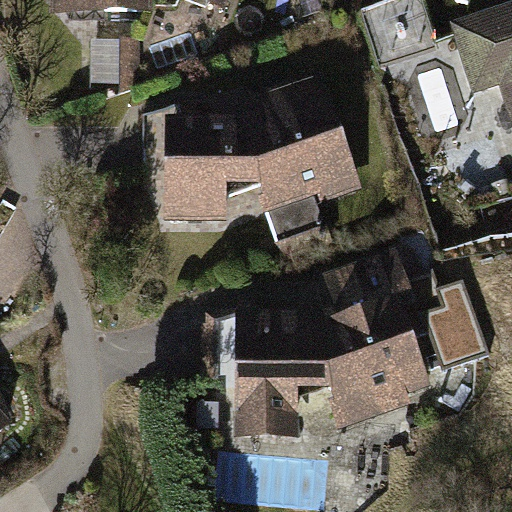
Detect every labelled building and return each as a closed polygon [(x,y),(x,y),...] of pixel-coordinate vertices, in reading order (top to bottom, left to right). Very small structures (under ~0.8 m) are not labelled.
[(145,0),(51,0),(48,37),(142,44),(145,0)] [(145,0),(142,44),(158,30),(226,31),(236,0),(145,0)] [(423,0),(400,0),(369,10),(384,56),(436,39),(423,0)] [(511,49),(457,70),(502,195),(511,191),(511,49)] [(254,134),(166,139),(164,250),(314,256),(313,229),(355,213),(318,104),(254,134)] [(410,293),(440,375),(494,356),(465,274),(410,293)] [(321,354),(232,350),(226,434),(327,435),(417,404),(389,331),(321,354)] [(0,468),(16,459),(0,432),(0,468)]
